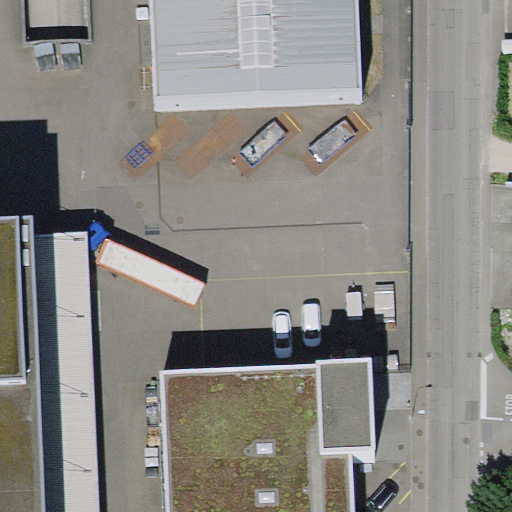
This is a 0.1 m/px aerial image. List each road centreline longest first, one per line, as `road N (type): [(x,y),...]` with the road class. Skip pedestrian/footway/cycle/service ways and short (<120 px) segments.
road 1 (unclassified): [(453,419),(459,0)]
road 2 (unknown): [(129,511),(112,198)]
